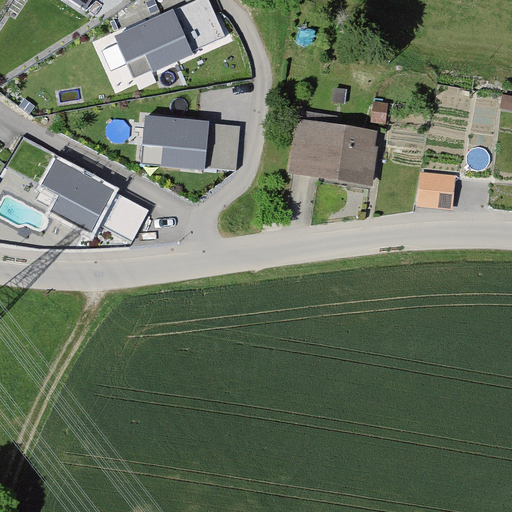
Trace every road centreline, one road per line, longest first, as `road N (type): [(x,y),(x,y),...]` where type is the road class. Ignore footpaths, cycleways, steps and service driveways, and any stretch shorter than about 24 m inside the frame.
road 1 (residential): [(511,238),(408,237),(110,279),(0,272)]
road 2 (unknown): [(227,0),(251,39),(258,74),(252,154),(240,183),(213,211),(190,210)]
